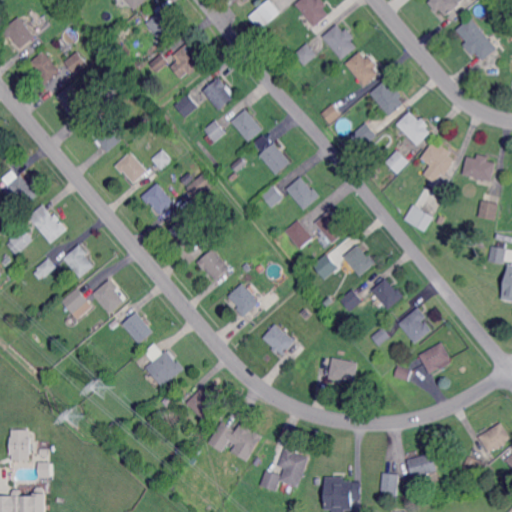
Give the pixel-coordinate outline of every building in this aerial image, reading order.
[(147,0),(137,10),(130,1),(129,0),(147,0)] [(262,29),(251,16),(254,13),(266,3),(269,0),(273,0),(283,11),(282,12),(267,25),(262,29)] [(326,0),(327,1),(329,3),(330,4),(329,5),(326,8),(331,13),(332,14),(324,21),(317,27),(316,25),(315,24),(305,13),(297,4),(301,0),(326,0)] [(448,16),(442,9),(439,12),(436,9),(435,7),(434,6),(430,2),(432,0),(460,0),(462,2),(463,3),(448,16)] [(511,9),(503,9),(503,0),(511,0),(511,9)] [(165,42),(155,30),(148,22),(151,20),(155,17),(165,8),(165,9),(167,11),(172,16),(168,19),(178,31),(171,37),(165,42)] [(38,36),(24,47),(14,35),(11,37),(5,29),(22,15),(38,36)] [(490,56),(485,61),(484,59),(480,55),(478,52),(475,55),(470,50),(468,47),(467,46),(466,45),(466,44),(470,41),(459,29),(474,17),(494,40),(500,48),(497,50),(490,56)] [(346,30),(349,28),(351,30),(352,31),(352,32),(355,35),(357,37),(353,40),(358,47),(344,59),(331,44),(330,43),(326,38),(325,36),(336,27),(340,24),(346,30)] [(106,39),(102,35),(110,28),(113,32),(106,39)] [(112,46),(108,41),(114,37),(118,42),(112,46)] [(191,76),(189,74),(183,79),(172,66),(179,61),(174,55),(189,43),(194,50),(205,63),(203,66),(191,76)] [(307,66),(297,54),(308,44),(309,43),(310,43),(318,53),(320,55),(307,66)] [(76,74),(76,73),(67,61),(66,60),(79,50),(89,63),(76,74)] [(48,83),(42,76),(41,74),(40,73),(32,62),(46,51),(48,53),(62,70),(63,71),(60,74),(54,79),(48,83)] [(368,58),(370,57),(375,63),(377,65),(378,66),(376,68),(381,74),(380,75),(378,77),(366,87),(366,86),(365,85),(357,75),(347,64),(362,51),(368,58)] [(160,72),(152,63),(158,59),(164,53),(164,54),(166,56),(171,62),(160,72)] [(227,85),(228,84),(230,86),(231,88),(238,96),(221,111),(204,91),(216,81),(220,77),(220,78),(227,85)] [(116,97),(115,96),(114,95),(112,93),(112,92),(109,89),(108,88),(117,81),(119,79),(121,78),(128,87),(120,93),(116,97)] [(395,90),(397,88),(398,89),(400,91),(402,93),(404,96),(402,98),(406,104),(393,115),(392,116),(390,114),(382,105),(372,93),(387,81),(395,90)] [(76,116),(71,110),(70,109),(70,108),(65,103),(63,100),(59,96),(69,87),(74,84),(90,104),(85,108),(76,116)] [(188,118),(176,104),(184,97),(189,93),(194,99),(200,105),(201,106),(188,118)] [(333,123),(324,113),(330,107),(335,103),(336,104),(337,106),(340,109),(341,111),(344,114),(338,118),(333,123)] [(250,142),(233,122),(241,116),(248,109),(253,115),(254,117),(265,130),(250,142)] [(420,145),(410,135),(409,133),(406,131),(402,127),(401,126),(399,124),(413,110),(424,122),(426,124),(430,128),(433,131),(434,132),(428,138),(420,145)] [(109,151),(108,150),(105,146),(104,145),(103,144),(101,146),(97,141),(96,140),(95,139),(86,128),(97,119),(103,114),(107,119),(118,132),(123,138),(123,139),(124,139),(109,151)] [(213,145),(206,137),(210,133),(206,129),(217,119),(217,120),(218,121),(225,128),(227,130),(228,131),(213,145)] [(363,151),(352,137),(369,124),(380,137),(363,151)] [(448,175),(447,175),(446,174),(432,164),(424,158),(435,142),(449,152),(451,154),(457,159),(459,159),(459,160),(453,169),(448,175)] [(279,175),(261,155),(276,143),(281,149),(282,151),(293,163),(279,175)] [(163,169),(159,164),(157,162),(154,158),(165,149),(170,154),(174,160),(163,169)] [(401,172),(389,161),(397,152),(400,149),(412,161),(411,162),(405,167),(401,172)] [(136,183),(132,178),(131,177),(129,175),(128,174),(125,171),(123,173),(117,165),(133,151),(150,170),(136,183)] [(490,161),(494,162),(499,162),(495,180),(493,180),(481,177),(475,176),(469,175),(467,175),(465,174),(466,171),(469,156),(479,158),(480,153),(483,154),(486,155),(487,155),(488,155),(489,155),(491,156),(490,161)] [(189,185),(183,178),(189,173),(191,171),(197,178),(193,181),(189,185)] [(233,180),(230,177),(236,171),(239,175),(233,180)] [(197,199),(189,189),(188,188),(205,174),(214,185),(197,199)] [(26,207),(8,187),(9,186),(20,177),(22,175),(39,195),(26,207)] [(314,189),(317,187),(323,195),(307,209),(290,190),(289,188),(303,177),(303,176),(304,177),(305,178),(310,184),(311,185),(314,189)] [(178,202),(163,213),(160,209),(157,205),(154,201),(151,204),(147,200),(144,196),(161,181),(178,202)] [(274,207),(263,195),(275,184),(276,184),(277,186),(283,193),(286,197),(274,207)] [(497,219),(489,217),(481,216),(484,200),(490,201),(498,202),(500,203),(497,219)] [(428,231),(415,223),(409,220),(417,205),(437,216),(428,231)] [(343,224),(346,221),(352,229),(335,243),(319,224),(318,223),(318,222),(327,215),(332,211),(337,218),(343,224)] [(54,216),(57,214),(61,220),(59,222),(60,223),(60,224),(63,222),(69,230),(52,243),(42,231),(39,227),(36,224),(51,212),(54,216)] [(444,224),(437,221),(441,213),(448,216),(444,224)] [(11,222),(5,221),(4,221),(5,214),(12,214),(11,222)] [(204,235),(203,235),(191,245),(189,247),(182,239),(179,235),(177,237),(170,229),(187,215),(194,223),(195,225),(204,235)] [(301,248),(287,231),(301,220),(302,220),(302,221),(310,230),(310,231),(315,237),(301,248)] [(23,252),(21,250),(17,253),(9,245),(13,241),(11,240),(23,228),(24,227),(34,238),(36,240),(23,252)] [(84,278),(81,275),(75,267),(67,258),(82,244),(83,244),(90,251),(91,253),(89,255),(97,265),(98,266),(84,278)] [(370,257),(373,255),(379,263),(372,269),(363,277),(355,267),(351,263),(348,259),(346,257),(347,256),(353,251),(359,246),(360,245),(365,251),(366,253),(368,255),(370,257)] [(506,264),(503,264),(490,261),(493,245),(509,248),(508,249),(507,255),(506,263),(506,264)] [(217,281),(216,280),(211,274),(210,273),(208,271),(207,269),(205,270),(198,262),(215,249),(218,253),(227,264),(231,268),(217,281)] [(314,264),(326,278),(340,267),(327,252),(314,264)] [(7,266),(3,262),(9,256),(13,260),(7,266)] [(43,281),(36,273),(40,270),(38,268),(51,257),(59,267),(43,281)] [(248,272),(244,268),(249,263),(253,267),(248,272)] [(261,274),(258,270),(263,265),(266,269),(261,274)] [(112,313),(105,306),(97,296),(95,293),(112,278),(118,285),(119,287),(116,289),(126,300),(120,305),(112,313)] [(398,289),(401,288),(407,295),(391,309),(385,302),(381,298),(378,294),(375,291),(374,290),(388,278),(389,278),(394,284),(395,285),(395,286),(398,289)] [(245,317),(240,312),(237,309),(240,307),(239,306),(235,301),(230,296),(235,291),(244,283),(261,303),(260,303),(246,316),(245,317)] [(256,294),(250,288),(253,284),(259,291),(256,294)] [(337,299),(333,293),(341,287),(346,292),(337,299)] [(75,314),(64,301),(80,288),(82,290),(83,292),(87,297),(88,297),(89,298),(89,299),(91,301),(77,312),(75,314)] [(352,311),(342,299),(355,288),(356,289),(357,290),(361,294),(364,299),(365,299),(365,300),(352,311)] [(426,323),(428,321),(431,325),(435,329),(424,338),(418,343),(403,324),(402,323),(411,316),(421,307),(429,316),(424,320),(425,321),(426,323)] [(141,344),(125,324),(124,323),(139,311),(141,314),(143,315),(144,317),(156,331),(141,344)] [(115,329),(111,325),(115,322),(118,319),(121,323),(120,324),(115,329)] [(286,355),(285,356),(284,355),(280,351),(278,353),(278,354),(275,352),(273,350),(275,348),(272,346),(264,339),(273,328),(276,324),(280,327),(283,329),(293,338),(297,341),(286,355)] [(381,345),(373,336),(385,326),(386,327),(389,330),(393,335),(393,336),(381,345)] [(432,374),(423,357),(423,356),(422,355),(421,354),(442,343),(445,341),(454,358),(441,365),(443,368),(442,368),(441,369),(433,373),(432,374)] [(164,353),(167,351),(168,352),(170,350),(177,358),(175,360),(177,363),(179,361),(186,369),(171,382),(165,387),(164,385),(163,386),(161,384),(162,383),(157,378),(149,369),(155,364),(153,363),(154,362),(151,359),(141,367),(137,362),(147,353),(145,351),(156,342),(164,353)] [(358,381),(344,378),(343,378),(342,379),(342,381),(341,381),(341,380),(330,378),(331,377),(334,359),(335,357),(361,362),(358,381)] [(411,381),(410,381),(402,378),(397,376),(399,368),(400,365),(410,368),(414,370),(411,380),(411,381)] [(10,391),(9,383),(14,383),(18,382),(19,390),(11,391),(10,391)] [(206,422),(188,402),(189,401),(199,392),(202,389),(204,388),(213,397),(210,399),(219,409),(206,422)] [(237,430),(241,423),(254,432),(255,430),(264,436),(248,460),(232,450),(236,444),(231,440),(224,451),(210,442),(223,421),(237,430)] [(491,452),(491,451),(490,450),(487,445),(485,441),(481,436),(491,429),(504,421),(506,426),(510,431),(511,434),(511,438),(492,452),(491,452)] [(208,431),(204,428),(208,423),(212,426),(208,431)] [(30,437),(32,437),(32,439),(32,441),(32,447),(31,454),(31,455),(31,461),(14,461),(14,460),(14,455),(13,455),(12,455),(11,455),(12,437),(13,437),(13,434),(13,430),(30,430),(30,432),(30,437)] [(300,488),(295,486),(285,482),(282,481),(286,469),(282,467),(280,467),(288,446),(289,446),(299,450),(299,452),(298,454),(312,459),(300,488)] [(414,478),(414,477),(410,461),(409,460),(410,459),(420,457),(435,453),(439,471),(438,471),(425,475),(414,478)] [(473,480),(464,470),(465,469),(468,459),(469,457),(471,457),(490,464),(485,468),(484,469),(473,480)] [(42,478),(42,463),(55,463),(55,478),(42,478)] [(492,473),(491,472),(489,470),(488,469),(491,465),(492,465),(496,469),(495,470),(492,473)] [(277,492),(262,486),(268,470),(269,470),(280,474),(283,476),(277,492)] [(399,497),(383,495),(385,473),(386,473),(401,475),(399,497)] [(347,482),(351,482),(356,481),(359,481),(363,481),(363,500),(362,500),(356,500),(354,500),(354,511),(347,511),(334,511),(334,510),(328,510),(328,487),(317,487),(317,484),(317,481),(322,481),(327,481),(327,477),(336,477),(338,477),(345,477),(345,479),(347,479),(347,480),(347,482)] [(49,502),(49,511),(0,511),(0,494),(11,494),(13,494),(13,490),(15,488),(21,488),(22,490),(22,493),(37,493),(37,487),(38,486),(41,486),(44,486),(46,488),(46,493),(47,493),(48,493),(49,493),(49,502)]
